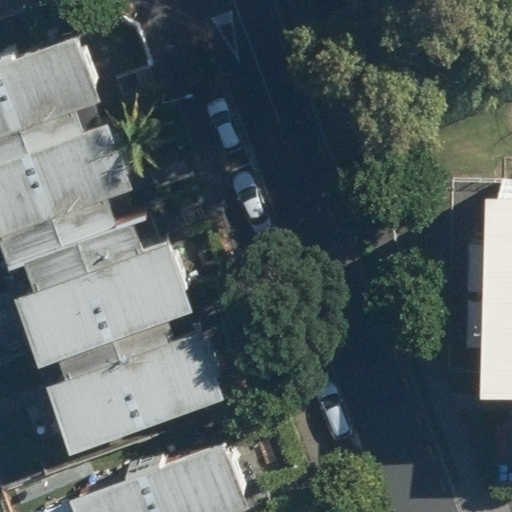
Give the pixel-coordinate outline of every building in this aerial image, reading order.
[(0,117),(126,67),(101,4),(0,44),(0,117)] [(0,122),(0,213),(19,207),(29,236),(140,200),(131,170),(161,160),(134,78),(0,122)] [(467,281),(483,282),(482,290),(467,289),(465,341),(480,342),(478,384),(511,385),(511,184),(487,183),(485,229),(470,228),(467,281)] [(170,228),(161,203),(46,241),(55,267),(34,274),(55,336),(222,280),(201,218),(170,228)] [(62,355),(85,423),(249,367),(226,299),(62,355)] [(89,464),(106,511),(181,511),(279,477),(253,405),(89,464)] [(207,511),(288,511),(280,487),(207,511)]
